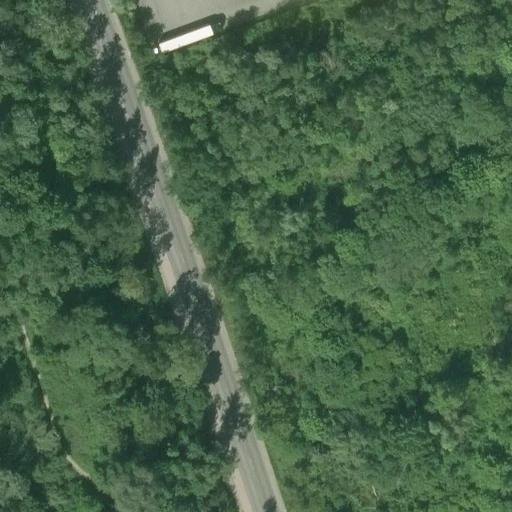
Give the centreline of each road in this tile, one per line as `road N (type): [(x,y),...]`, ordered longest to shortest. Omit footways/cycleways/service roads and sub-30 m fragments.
road 1 (tertiary): [(89,0),(262,511)]
road 2 (track): [(126,511),(113,485),(67,468),(0,281)]
